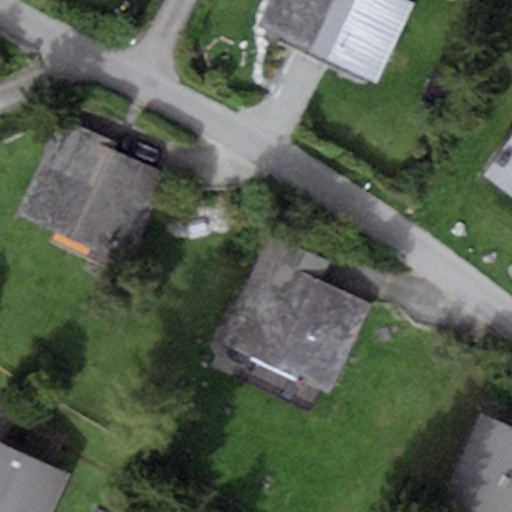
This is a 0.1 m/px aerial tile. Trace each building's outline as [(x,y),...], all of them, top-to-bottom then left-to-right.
[(415,3),(408,0),(271,0),(258,27),(377,83),(415,3)] [(117,144),(60,118),(16,214),(129,266),(171,175),(115,150),(117,144)] [(511,133),(481,176),(511,197),(511,133)] [(330,262),(268,234),(219,343),(329,393),(370,304),(321,282),(330,262)] [(511,511),(511,427),(482,414),(439,507),(450,511),(511,511)] [(51,511),(68,474),(0,444),(0,511),(51,511)]
